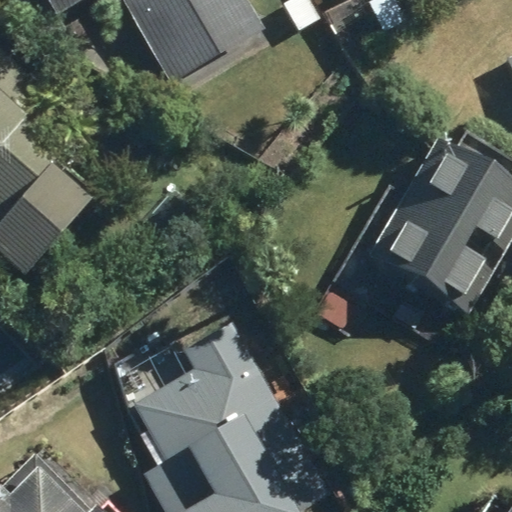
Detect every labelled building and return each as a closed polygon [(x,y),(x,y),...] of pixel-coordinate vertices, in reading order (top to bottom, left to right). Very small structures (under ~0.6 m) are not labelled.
[(26,0),(42,28),(92,0),(115,0),(172,95),(265,40),(241,0),(26,0)] [(82,137),(0,55),(0,264),(11,278),(87,207),(51,172),(82,137)] [(511,180),(446,140),(372,259),(470,320),(511,252),(511,180)] [(346,511),(244,343),(119,418),(175,511),(346,511)] [(0,480),(0,511),(84,511),(30,453),(0,480)]
